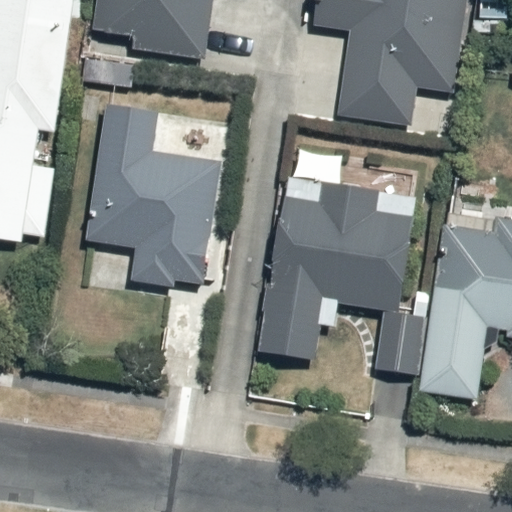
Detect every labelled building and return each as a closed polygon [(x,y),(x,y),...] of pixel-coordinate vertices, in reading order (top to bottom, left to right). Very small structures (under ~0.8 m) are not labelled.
[(104,0),(99,33),(136,39),(134,51),(212,59),(217,0),(104,0)] [(321,0),(320,29),(351,31),(346,120),(418,124),(421,86),(470,89),(474,0),(321,0)] [(0,239),(31,243),(32,236),(51,238),(57,186),(40,184),(50,101),(0,94),(0,239)] [(168,108),(111,102),(93,246),(140,252),(136,286),(207,295),(223,166),(161,158),(168,108)] [(289,206),(265,354),(325,359),(329,296),(348,297),(347,312),(386,315),(381,373),(423,376),(428,318),(420,318),(427,216),(385,213),(387,193),(328,189),(326,209),(289,206)] [(501,231),(451,225),(429,393),(483,401),(493,326),(511,328),(511,331),(511,339),(511,221),(502,220),(501,231)]
